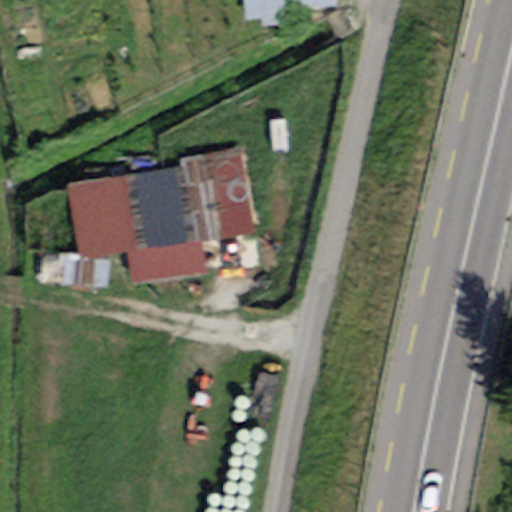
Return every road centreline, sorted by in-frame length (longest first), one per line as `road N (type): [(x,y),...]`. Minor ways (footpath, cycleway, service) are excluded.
road 1 (track): [(275,511),(304,327),(376,0)]
road 2 (secondary): [(511,58),(413,511)]
